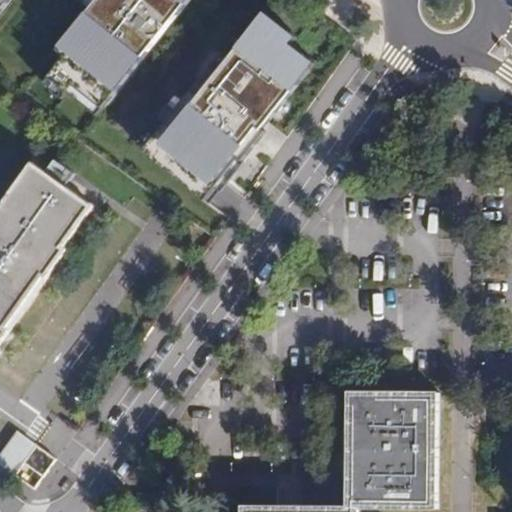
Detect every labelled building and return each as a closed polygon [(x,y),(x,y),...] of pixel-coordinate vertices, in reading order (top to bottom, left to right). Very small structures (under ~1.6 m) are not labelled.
[(0,0),(0,10),(7,0),(78,0),(90,9),(59,48),(66,55),(50,76),(68,90),(74,83),(103,107),(187,0),(0,0)] [(292,43),(262,18),(217,75),(210,69),(145,151),(210,202),(256,143),(253,141),(310,69),(286,50),(292,43)] [(0,345),(68,251),(65,248),(94,207),(35,165),(0,212),(0,345)] [(437,504),(438,393),(350,392),(349,504),(244,503),(243,511),(358,511),(359,504),(437,504)] [(0,461),(0,467),(41,487),(57,454),(14,433),(0,461)]
